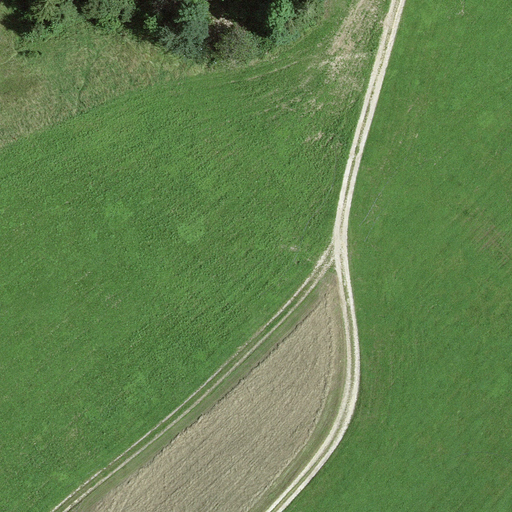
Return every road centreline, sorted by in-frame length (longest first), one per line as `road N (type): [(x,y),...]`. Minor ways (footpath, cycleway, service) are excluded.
road 1 (track): [(273,511),(335,438),(354,384),(340,224),(399,0)]
road 2 (track): [(58,511),(207,386),(287,309),(338,244)]
